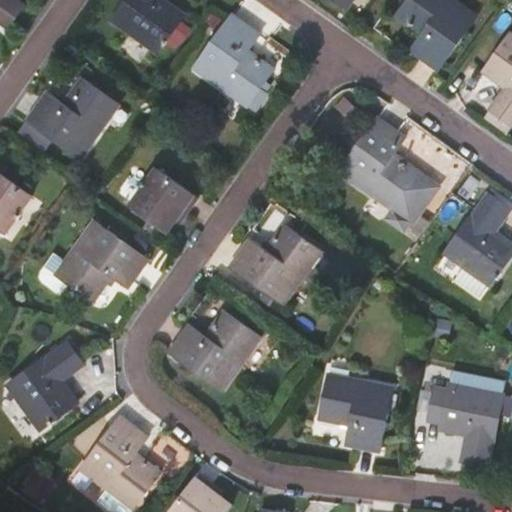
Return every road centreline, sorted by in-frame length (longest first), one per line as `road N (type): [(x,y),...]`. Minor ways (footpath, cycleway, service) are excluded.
road 1 (residential): [(511,500),(250,471),(151,395),(133,366),(143,326)]
road 2 (residential): [(143,326),(329,44)]
road 3 (residential): [(329,44),(511,173)]
road 4 (residential): [(0,100),(67,0)]
